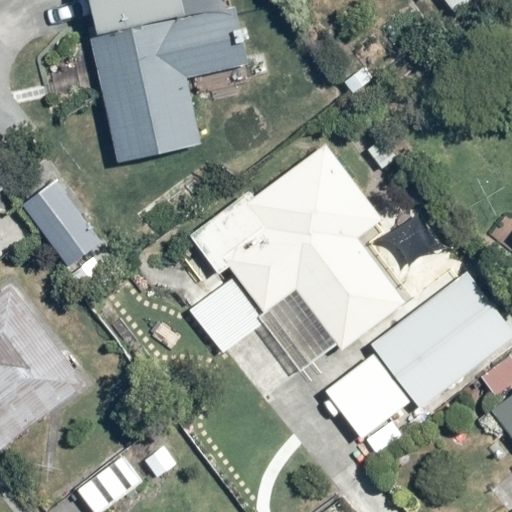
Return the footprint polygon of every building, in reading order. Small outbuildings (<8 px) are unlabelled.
[(95,0),(101,24),(90,26),(121,160),(208,144),(192,81),(250,65),(237,7),(193,18),(188,0),(95,0)] [(411,305),(359,239),(386,220),(330,145),(258,198),(251,190),(194,236),(222,276),(234,267),(267,314),(298,290),(346,353),(411,305)] [(511,339),(511,337),(462,272),(418,306),(370,343),(375,350),(325,389),(363,439),(413,401),(420,409),(511,339)] [(0,453),(92,385),(13,283),(0,293),(0,453)] [(511,356),(508,352),(478,375),(499,401),(490,408),(511,435),(511,356)]
